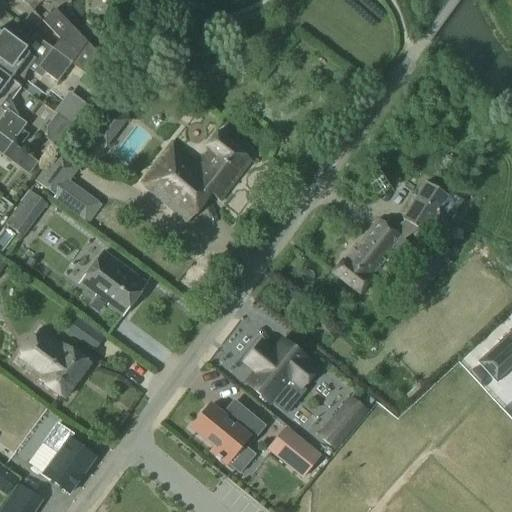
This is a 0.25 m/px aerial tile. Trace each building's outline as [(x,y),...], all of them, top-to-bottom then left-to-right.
[(22,0),(33,11),(42,2),(48,2),(52,2),(52,0),(22,0)] [(52,49),(72,63),(87,43),(55,9),(42,21),(59,39),(52,49)] [(0,72),(13,82),(22,69),(27,72),(36,59),(0,32),(0,72)] [(52,49),(38,68),(57,83),(71,64),(72,64),(72,63),(52,49)] [(0,72),(0,107),(7,98),(3,95),(13,82),(0,72)] [(69,99),(57,114),(73,127),(85,111),(69,99)] [(100,147),(125,114),(112,104),(86,137),(100,147)] [(0,134),(12,143),(26,124),(7,110),(0,119),(0,134)] [(174,145),(141,185),(186,225),(210,194),(220,202),(252,161),(217,132),(206,146),(212,152),(200,167),(174,145)] [(0,134),(0,154),(2,156),(12,144),(0,134)] [(80,164),(60,149),(35,182),(55,196),(53,199),(88,224),(101,205),(67,181),(80,164)] [(425,234),(429,227),(443,236),(457,213),(464,201),(451,192),(448,196),(427,183),(403,220),(407,222),(394,231),(379,219),(344,262),(343,262),(334,273),(360,293),(370,280),(369,279),(392,251),(401,259),(411,246),(403,239),(418,229),(425,234)] [(29,192),(6,224),(22,236),(45,204),(29,192)] [(438,248),(437,248),(406,278),(420,292),(451,263),(438,248)] [(89,271),(79,285),(95,297),(97,295),(109,303),(107,305),(122,316),(146,284),(103,253),(93,265),(94,266),(90,272),(89,271)] [(67,332),(94,352),(104,338),(77,318),(67,332)] [(25,351),(16,362),(31,373),(35,369),(45,377),(41,383),(64,399),(90,364),(62,343),(61,345),(40,330),(32,341),(36,344),(29,354),(25,351)] [(511,330),(477,362),(496,383),(511,368),(511,330)] [(260,343),(245,362),(257,372),(247,385),(269,403),(289,379),(301,389),(316,370),(304,360),(305,359),(283,341),(273,353),(260,343)] [(340,449),(372,409),(353,394),(321,434),(340,449)] [(210,405),(191,428),(214,448),(210,452),(216,457),(215,458),(219,462),(220,460),(226,465),(248,438),(252,442),(265,427),(234,402),(228,410),(230,412),(225,417),(210,405)] [(43,475),(70,494),(95,458),(69,439),(72,435),(56,423),(41,444),(57,455),(43,475)] [(287,430),(275,446),(290,459),(286,464),(302,478),(320,457),(287,430)] [(0,467),(0,493),(5,497),(17,480),(0,467)] [(19,486),(1,511),(34,511),(42,501),(19,486)]
